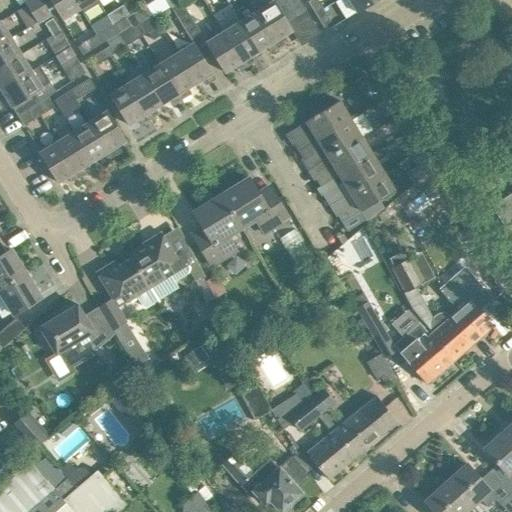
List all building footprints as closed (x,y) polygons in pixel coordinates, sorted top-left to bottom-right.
[(39,23),(49,16),(38,0),(25,0),(25,1),(39,23)] [(83,13),(75,0),(38,0),(49,16),(58,11),(64,20),(80,10),(82,13),(83,13)] [(98,0),(75,0),(83,13),(100,3),(98,0)] [(166,0),(172,9),(182,2),(181,0),(166,0)] [(251,0),(257,10),(280,46),(287,42),(283,36),(291,31),(291,32),(293,31),(288,24),(299,17),(288,0),(251,0)] [(308,12),(300,0),(288,0),(299,17),(308,12)] [(315,13),(323,8),(318,0),(309,0),(308,1),(315,13)] [(348,0),(356,12),(375,0),(348,0)] [(177,17),(188,11),(182,2),(172,9),(177,17)] [(230,4),(213,15),(218,24),(223,31),(224,30),(247,67),(254,62),(250,56),(260,50),(241,20),(235,10),(234,11),(230,4)] [(137,24),(152,15),(146,5),(130,14),(137,24)] [(315,13),(323,25),(331,21),(323,8),(315,13)] [(271,52),(280,46),(257,10),(241,20),(260,50),(267,46),(271,52)] [(191,40),(202,33),(188,11),(177,17),(191,40)] [(120,35),(137,24),(130,14),(114,24),(120,35)] [(137,24),(143,35),(158,25),(152,15),(137,24)] [(52,35),(60,30),(52,18),(44,23),(52,35)] [(0,44),(12,37),(1,20),(0,20),(0,44)] [(97,33),(96,33),(102,43),(106,40),(107,43),(120,35),(114,24),(97,34),(97,33)] [(127,45),(143,35),(137,24),(120,35),(127,45)] [(223,31),(216,35),(212,28),(202,34),(206,41),(226,72),(227,72),(227,71),(234,66),(238,72),(247,67),(224,30),(223,31)] [(55,56),(70,47),(60,30),(52,35),(45,39),(55,56)] [(82,55),(102,43),(96,33),(77,46),(82,55)] [(120,35),(107,43),(109,45),(114,53),(127,45),(120,35)] [(0,67),(22,54),(12,37),(0,44),(0,67)] [(216,79),(204,60),(193,42),(177,52),(196,83),(204,78),(207,84),(216,79)] [(85,72),(75,55),(70,47),(55,56),(60,64),(70,58),(75,67),(73,69),(78,77),(85,72)] [(97,64),(110,56),(105,48),(92,56),(97,64)] [(187,89),(196,83),(177,52),(160,63),(183,99),(190,94),(187,89)] [(0,90),(40,65),(32,69),(22,54),(0,67),(0,90)] [(174,104),(183,99),(160,63),(144,73),(163,103),(171,98),(174,104)] [(18,116),(41,101),(47,97),(56,91),(40,65),(0,90),(0,99),(0,101),(6,97),(11,105),(10,105),(11,106),(12,106),(18,116)] [(154,109),(163,103),(144,73),(127,84),(150,120),(157,115),(154,109)] [(352,82),(359,92),(372,84),(366,73),(352,82)] [(70,90),(75,97),(76,99),(95,88),(89,78),(82,82),(70,90)] [(142,125),(150,120),(127,84),(111,94),(130,125),(131,124),(130,124),(138,119),(142,125)] [(62,105),(75,97),(70,90),(58,98),(62,105)] [(47,97),(41,101),(47,111),(53,107),(47,97)] [(299,151),(358,115),(357,113),(349,117),(340,102),(340,101),(340,100),(318,113),(313,115),(314,116),(306,121),(306,122),(307,122),(313,131),(294,143),(299,151)] [(41,101),(18,116),(24,125),(47,111),(41,101)] [(125,142),(126,141),(106,110),(89,120),(112,157),(120,152),(116,146),(124,141),(125,142)] [(361,135),(372,129),(362,113),(358,115),(299,151),(303,158),(322,146),(329,157),(362,137),(361,135)] [(104,162),(112,157),(89,120),(73,130),(93,161),(101,156),(104,162)] [(84,167),(93,161),(73,130),(56,141),(79,177),(87,172),(84,167)] [(317,189),(373,154),(362,137),(329,157),(335,167),(316,179),(320,186),(317,188),(317,189)] [(71,182),(79,177),(56,141),(40,151),(59,183),(61,182),(60,181),(68,176),(71,182)] [(351,192),(384,172),(373,154),(317,189),(321,196),(344,181),(351,192)] [(384,172),(351,192),(357,203),(338,215),(348,231),(367,219),(369,221),(376,214),(374,210),(370,205),(395,189),(384,172)] [(263,233),(289,217),(274,193),(263,200),(249,177),(220,195),(240,226),(254,217),(263,233)] [(226,234),(240,226),(220,195),(194,211),(208,235),(197,242),(211,265),(236,250),(226,234)] [(293,229),(280,237),(297,264),(310,255),(293,229)] [(180,250),(175,254),(161,232),(151,238),(154,243),(132,257),(158,300),(158,301),(160,301),(159,300),(179,288),(175,281),(189,272),(190,267),(180,250)] [(347,239),(343,233),(338,236),(342,243),(347,239)] [(0,289),(26,273),(11,249),(0,256),(0,289)] [(158,300),(132,257),(110,270),(107,265),(96,272),(112,297),(98,306),(114,332),(127,324),(118,308),(137,296),(144,307),(146,307),(158,300)] [(420,283),(407,259),(392,266),(406,291),(420,283)] [(26,273),(0,289),(0,292),(14,314),(41,297),(26,273)] [(210,290),(214,298),(225,291),(214,275),(206,281),(210,290)] [(430,334),(454,359),(494,325),(471,298),(450,316),(446,313),(440,313),(435,315),(432,320),(432,325),(434,330),(430,334)] [(114,332),(98,306),(97,307),(99,310),(86,318),(77,303),(40,326),(56,354),(59,352),(68,366),(95,349),(95,350),(115,333),(114,332)] [(385,358),(397,351),(369,303),(356,310),(385,358)] [(16,317),(0,331),(0,349),(25,328),(16,317)] [(127,324),(114,332),(115,333),(135,366),(149,358),(127,324)] [(426,383),(454,359),(430,334),(422,324),(399,343),(408,353),(404,356),(426,383)] [(382,353),(367,362),(377,380),(381,377),(384,383),(395,376),(382,353)] [(122,370),(103,385),(113,397),(110,400),(125,419),(143,406),(139,401),(126,374),(122,370)] [(317,393),(307,380),(301,384),(311,397),(317,393)] [(271,410),(258,384),(240,393),(253,419),(271,410)] [(300,429),(321,411),(311,398),(311,397),(301,384),(292,391),(303,405),(289,417),(300,429)] [(341,426),(326,407),(334,400),(323,387),(317,393),(311,397),(311,398),(321,411),(337,429),(358,455),(398,422),(377,396),(341,426)] [(207,433),(240,418),(233,403),(200,418),(207,433)] [(27,411),(26,411),(12,424),(33,448),(48,435),(27,411)] [(337,429),(321,411),(322,413),(319,416),(332,433),(308,453),(329,478),(358,455),(337,429)] [(72,417),(57,429),(64,437),(79,424),(72,417)] [(511,434),(507,428),(485,448),(508,473),(511,469),(511,434)] [(296,485),(308,474),(292,456),(279,467),(270,457),(253,472),(235,452),(222,464),(249,495),(254,491),(265,503),(270,499),(281,511),(303,493),(296,485)] [(0,511),(113,511),(125,501),(98,472),(93,477),(78,490),(67,479),(56,490),(34,464),(30,460),(0,484),(0,511)] [(470,508),(480,498),(488,507),(498,498),(467,463),(446,482),(470,508)] [(465,511),(470,508),(446,482),(426,501),(435,511),(465,511)] [(212,511),(198,491),(183,504),(182,511),(212,511)] [(499,502),(505,509),(508,511),(511,511),(511,494),(510,493),(499,502)]
